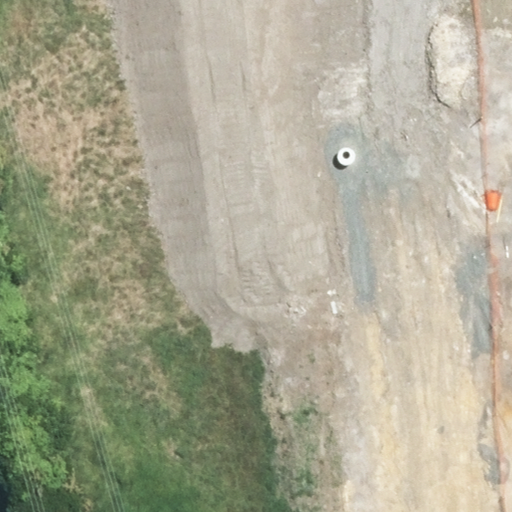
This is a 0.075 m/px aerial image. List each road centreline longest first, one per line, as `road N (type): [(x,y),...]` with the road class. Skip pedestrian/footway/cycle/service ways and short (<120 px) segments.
road 1 (residential): [(470,511),(449,198)]
road 2 (residential): [(449,198),(437,0)]
